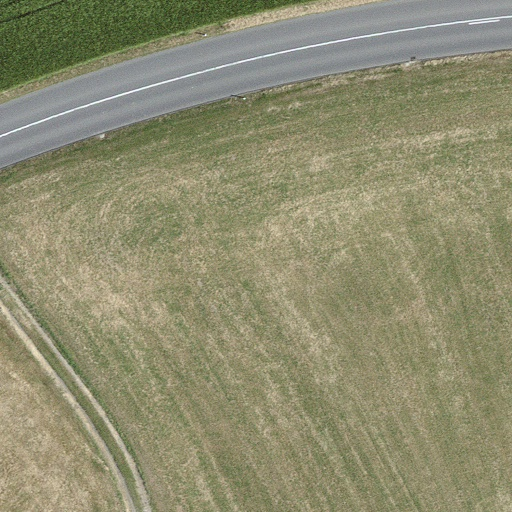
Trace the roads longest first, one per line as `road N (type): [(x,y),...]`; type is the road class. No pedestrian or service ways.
road 1 (tertiary): [(511,16),(267,55),(0,136)]
road 2 (track): [(0,290),(95,415),(140,511)]
